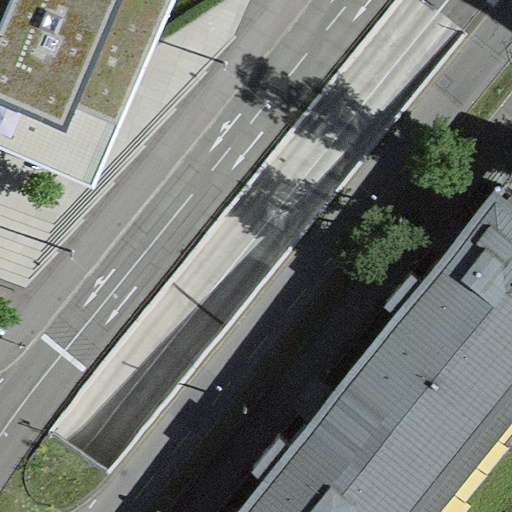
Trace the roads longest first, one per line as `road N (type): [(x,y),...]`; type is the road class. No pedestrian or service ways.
road 1 (secondary): [(128,511),(511,19)]
road 2 (secondary): [(352,0),(0,431)]
